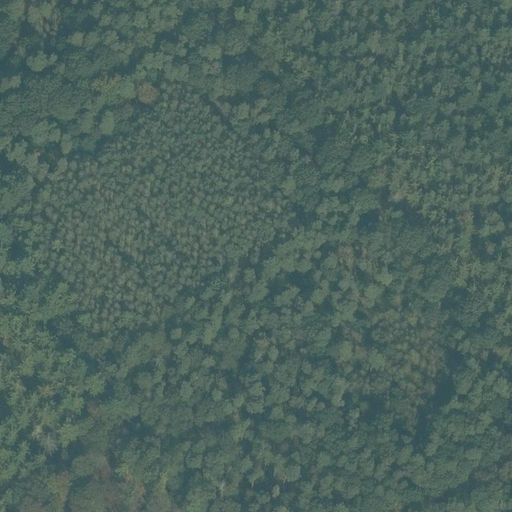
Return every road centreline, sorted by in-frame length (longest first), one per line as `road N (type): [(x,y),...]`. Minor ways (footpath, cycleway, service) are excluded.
road 1 (track): [(511,390),(211,13)]
road 2 (track): [(173,511),(0,313)]
road 3 (track): [(0,127),(211,13)]
